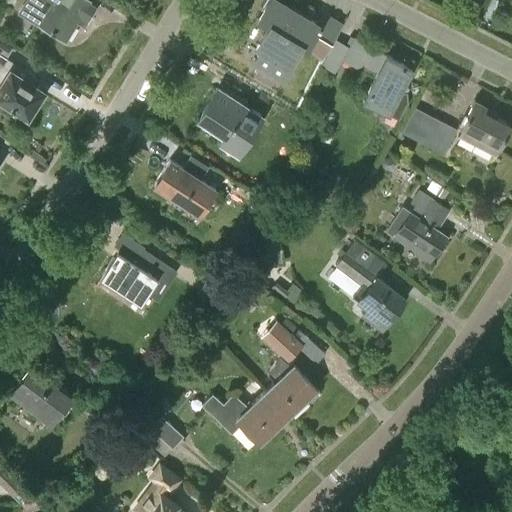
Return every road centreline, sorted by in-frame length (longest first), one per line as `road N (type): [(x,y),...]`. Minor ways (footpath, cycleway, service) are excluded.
road 1 (residential): [(0,288),(94,158),(184,0)]
road 2 (residential): [(306,511),(424,394),(511,270)]
road 3 (residential): [(511,71),(371,0)]
